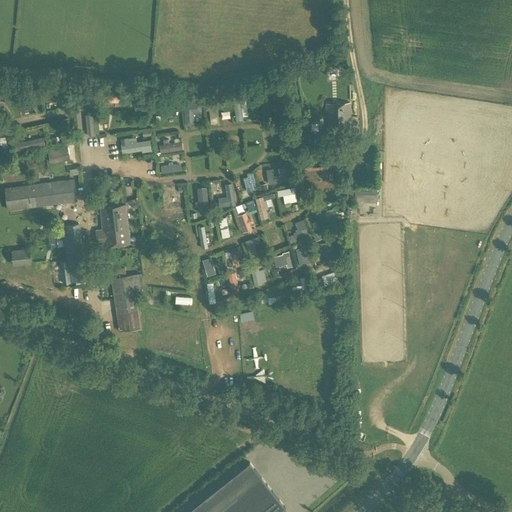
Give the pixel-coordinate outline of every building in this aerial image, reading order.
[(63,89),(47,89),(47,101),(63,101),(63,89)] [(259,89),(251,90),(251,97),(260,96),(259,89)] [(93,93),(82,94),(83,107),(94,106),(93,93)] [(243,115),(249,115),(248,99),(240,100),(240,98),(234,99),(236,120),(244,120),(243,115)] [(195,124),(195,111),(203,111),(202,103),(185,103),(186,124),(195,124)] [(352,134),(351,103),(327,104),(327,119),(328,119),(328,135),(352,134)] [(87,113),(88,134),(98,134),(97,113),(87,113)] [(157,133),(161,152),(183,148),(180,129),(157,133)] [(62,142),(73,142),(73,132),(61,133),(62,142)] [(123,153),(152,149),(151,139),(137,141),(136,136),(121,138),(123,153)] [(15,143),(14,143),(16,151),(45,145),(43,137),(15,143)] [(50,163),(70,160),(68,147),(48,150),(50,163)] [(313,170),(314,187),(330,186),(329,161),(304,162),(305,170),(313,170)] [(161,166),(162,172),(183,169),(182,163),(161,166)] [(275,175),(288,174),(287,166),(274,167),(275,175)] [(273,168),(267,169),(269,183),(288,181),(287,175),(274,176),(273,168)] [(253,171),(247,172),(248,177),(245,177),(247,191),(256,189),(253,171)] [(4,188),(7,210),(61,203),(58,180),(4,188)] [(227,195),(222,196),(224,206),(237,204),(234,182),(225,183),(227,195)] [(209,186),(198,186),(199,212),(210,211),(209,186)] [(278,196),(284,195),(285,202),(297,201),(296,187),(278,189),(278,196)] [(164,195),(166,208),(185,205),(184,196),(173,197),(172,194),(164,195)] [(256,198),(261,219),(269,218),(266,207),(274,205),(272,194),(256,198)] [(105,246),(130,243),(125,205),(100,208),(103,229),(95,229),(96,244),(104,244),(105,246)] [(316,213),(317,225),(326,224),(326,212),(316,213)] [(218,218),(220,228),(228,226),(226,216),(218,218)] [(306,217),(295,222),(298,230),(290,233),(293,239),(312,232),(306,217)] [(63,283),(86,280),(79,224),(63,226),(67,260),(60,261),(63,283)] [(199,225),(201,247),(208,247),(207,225),(199,225)] [(229,227),(221,228),(222,237),(230,236),(229,227)] [(250,252),(258,250),(254,237),(246,240),(250,252)] [(329,241),(320,242),(321,255),(330,254),(329,241)] [(243,244),(230,248),(233,256),(245,251),(243,244)] [(308,244),(296,247),(299,264),(312,261),(308,244)] [(13,266),(30,264),(28,248),(11,250),(13,266)] [(287,267),(293,265),(290,251),(273,255),(276,266),(286,264),(287,267)] [(203,259),(207,275),(217,273),(212,256),(203,259)] [(252,270),(255,283),(267,281),(265,268),(252,270)] [(335,271),(322,275),(326,285),(339,281),(335,271)] [(132,274),(111,277),(119,332),(140,329),(136,298),(142,297),(140,288),(134,289),(132,274)] [(254,311),(241,312),(242,320),(255,319),(254,311)] [(279,511),(285,507),(249,462),(186,511),(279,511)]
